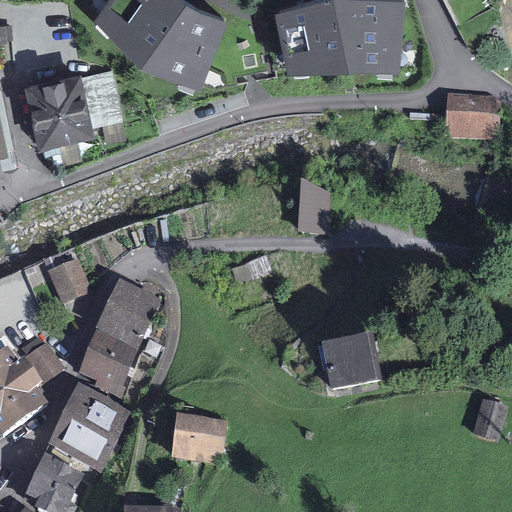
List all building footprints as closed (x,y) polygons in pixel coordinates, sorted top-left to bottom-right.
[(228,23),(187,0),(105,0),(93,19),(140,63),(201,87),(228,23)] [(313,0),(274,11),(289,76),(399,72),(404,0),(313,0)] [(484,0),(443,0),(457,26),(489,9),(484,0)] [(83,82),(31,91),(40,141),(92,132),(83,82)] [(500,101),(449,99),(447,141),(498,143),(500,101)] [(304,198),(301,232),(327,234),(330,199),(304,198)] [(230,270),(238,288),(274,273),(267,256),(230,270)] [(76,262),(52,272),(65,302),(89,292),(76,262)] [(121,283),(100,329),(139,347),(160,301),(121,283)] [(368,332),(323,342),(333,390),(378,379),(368,332)] [(120,395),(138,351),(97,333),(80,373),(95,380),(96,385),(120,395)] [(14,353),(0,363),(0,434),(0,435),(46,401),(14,353)] [(79,386),(50,444),(101,470),(131,413),(79,386)] [(508,408),(482,402),(473,436),(499,443),(508,408)] [(221,465),(228,422),(180,415),(173,457),(221,465)] [(47,454),(23,498),(49,511),(73,511),(76,506),(69,502),(84,474),(47,454)]
